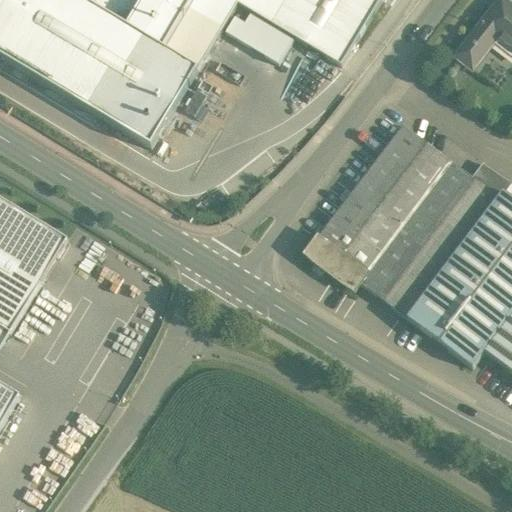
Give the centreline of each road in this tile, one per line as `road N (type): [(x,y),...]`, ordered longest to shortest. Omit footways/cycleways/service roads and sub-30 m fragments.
road 1 (unclassified): [(188,345),(258,366),(507,511)]
road 2 (residential): [(230,278),(440,0)]
road 3 (tertiary): [(511,445),(230,278)]
road 4 (tertiary): [(230,278),(0,137)]
road 5 (unclassified): [(72,511),(188,345)]
